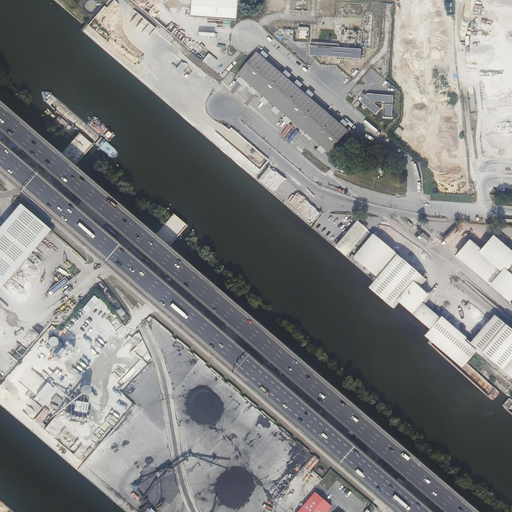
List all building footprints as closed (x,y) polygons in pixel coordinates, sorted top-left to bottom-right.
[(190,0),(190,17),(235,21),(236,0),(190,0)] [(307,31),(297,30),(296,38),(307,38),(307,31)] [(308,55),(359,59),(360,49),(338,47),(338,44),(309,42),(308,55)] [(255,51),(255,52),(256,52),(237,74),(328,152),(347,130),(345,128),(339,123),(311,99),(305,94),(265,59),(265,60),(259,55),(260,55),(255,51)] [(256,52),(255,52),(236,74),(237,74),(256,52)] [(175,68),(181,73),(187,67),(181,61),(175,68)] [(287,79),(291,75),(285,70),(282,74),(287,79)] [(308,91),(305,94),(311,99),(314,96),(308,91)] [(391,119),(393,96),(366,94),(365,96),(362,93),(357,100),(375,114),(380,108),(374,103),(383,104),(382,118),(391,119)] [(273,107),(270,110),(276,115),(279,112),(273,107)] [(287,125),(290,122),(284,117),(281,120),(287,125)] [(339,123),(345,128),(348,124),(343,119),(339,123)] [(259,180),(273,191),(281,181),(267,170),(259,180)] [(18,203),(0,224),(0,285),(49,229),(18,203)] [(365,228),(357,221),(335,247),(342,253),(352,243),(360,250),(353,259),(375,278),(367,288),(390,308),(396,301),(427,329),(422,335),(459,367),(474,350),(462,339),(464,337),(439,315),(437,317),(419,301),(426,294),(417,287),(424,279),(395,255),(373,235),(371,237),(363,230),(365,228)] [(430,238),(422,232),(420,235),(427,241),(430,238)] [(511,251),(491,233),(479,247),(467,237),(452,255),(506,302),(511,294),(511,251)] [(28,266),(22,261),(18,266),(23,271),(28,266)] [(10,288),(19,277),(13,272),(4,283),(10,288)] [(72,277),(68,283),(72,286),(77,280),(72,277)] [(511,320),(498,308),(492,315),(511,331),(511,320)] [(492,314),(468,342),(475,348),(497,367),(511,379),(511,331),(492,315),(492,314)] [(32,327),(37,333),(42,329),(38,323),(32,327)] [(40,338),(50,346),(53,348),(59,339),(47,329),(40,338)] [(497,367),(475,348),(473,350),(495,369),(497,367)] [(55,367),(35,393),(35,394),(32,398),(37,402),(61,372),(55,367)] [(85,384),(84,384),(83,384),(82,385),(81,385),(80,386),(79,387),(79,389),(79,390),(79,392),(81,393),(82,394),(84,394),(85,394),(87,393),(88,392),(88,391),(89,389),(89,388),(88,386),(86,385),(85,384)] [(92,392),(84,398),(87,402),(95,396),(92,392)] [(63,420),(74,420),(74,396),(63,396),(63,412),(63,420)] [(119,408),(122,411),(123,412),(130,404),(124,399),(117,407),(119,408)] [(85,402),(78,400),(76,410),(83,411),(85,402)] [(39,422),(43,417),(39,413),(34,418),(39,422)] [(110,414),(104,419),(112,426),(117,421),(110,414)] [(109,425),(103,420),(96,427),(103,433),(109,425)] [(308,467),(310,469),(318,460),(315,457),(312,460),(313,461),(308,467)] [(314,492),(296,511),(325,511),(331,507),(314,492)] [(136,494),(154,509),(154,508),(138,493),(136,494)] [(159,505),(160,505),(165,499),(163,497),(156,504),(159,506),(159,505)]
